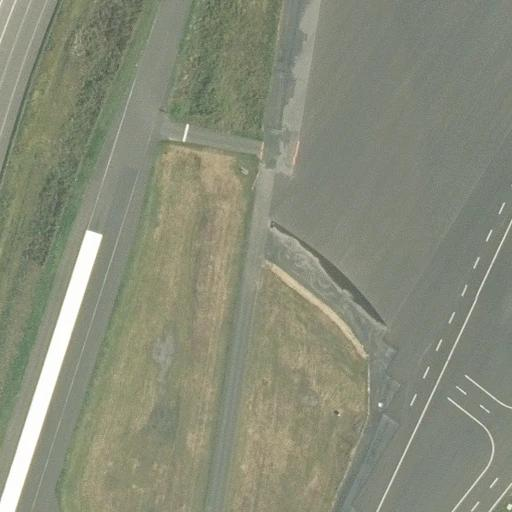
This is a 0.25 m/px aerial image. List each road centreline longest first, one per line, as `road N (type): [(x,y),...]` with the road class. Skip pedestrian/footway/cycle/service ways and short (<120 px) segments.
road 1 (unknown): [(12,511),(176,0)]
road 2 (unknown): [(299,51),(273,146),(211,511)]
road 3 (unknown): [(431,333),(340,210),(313,139),(299,51)]
road 4 (unknown): [(431,333),(354,511)]
